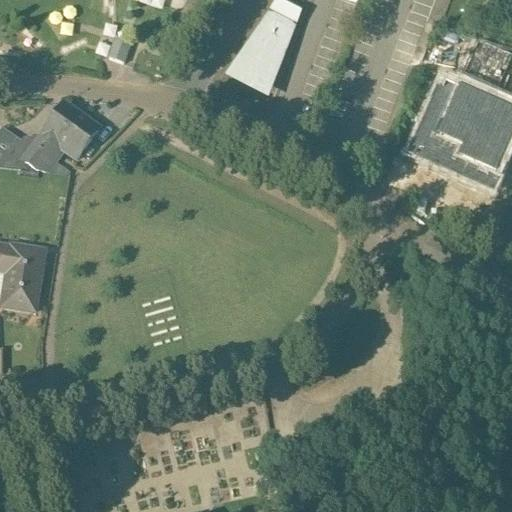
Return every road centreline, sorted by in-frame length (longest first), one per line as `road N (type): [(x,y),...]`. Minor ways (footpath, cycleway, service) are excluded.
road 1 (residential): [(362,296),(358,334),(327,392),(273,450),(82,511)]
road 2 (residential): [(155,190),(293,0)]
road 3 (residential): [(155,190),(193,202),(362,296)]
road 4 (residential): [(362,296),(511,368)]
road 5 (residential): [(0,172),(84,175),(155,190)]
